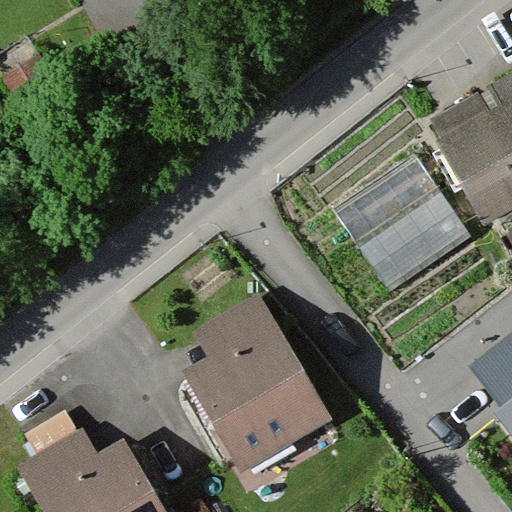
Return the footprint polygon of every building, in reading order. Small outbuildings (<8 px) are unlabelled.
[(511,113),(444,152),(485,225),(511,209),(511,113)] [(342,197),(387,282),(465,241),(420,156),(342,197)] [(256,288),(190,322),(204,349),(175,364),(229,470),(325,421),(256,288)] [(511,411),(500,420),(511,436),(511,411)] [(168,511),(121,425),(23,478),(41,511),(168,511)]
